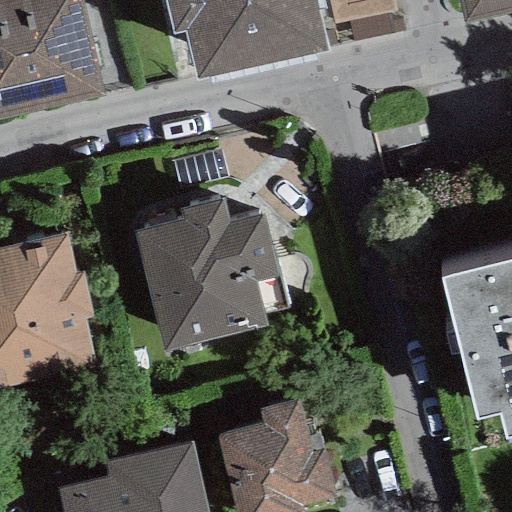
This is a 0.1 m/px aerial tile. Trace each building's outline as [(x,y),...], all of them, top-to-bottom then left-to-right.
[(83,0),(4,0),(0,1),(0,121),(106,97),(83,0)] [(163,0),(172,35),(184,32),(195,80),(328,50),(316,0),(163,0)] [(327,0),(334,26),(394,13),(391,0),(327,0)] [(511,0),(458,0),(464,25),(511,13),(511,0)] [(163,351),(267,325),(256,283),(280,277),(263,212),(230,221),(224,197),(178,208),(181,219),(133,231),(163,351)] [(66,237),(0,251),(0,383),(95,363),(85,317),(93,315),(84,273),(74,275),(66,237)] [(511,262),(441,280),(476,422),(499,417),(505,440),(511,437),(511,262)] [(263,423),(216,435),(236,511),(301,511),(300,505),(335,495),(323,449),(311,452),(297,399),(259,409),(263,423)] [(206,511),(191,443),(105,461),(109,479),(57,490),(62,511),(206,511)]
